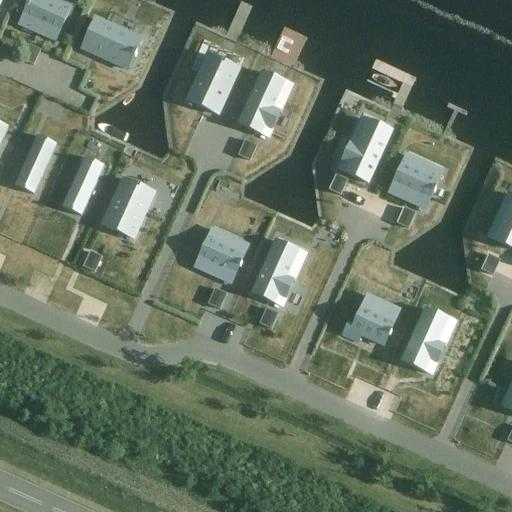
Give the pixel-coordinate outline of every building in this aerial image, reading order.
[(26,10),(19,26),(55,43),(70,12),(44,0),(30,0),(29,5),(27,4),(25,9),(26,10)] [(95,20),(82,50),(128,72),(134,59),(135,59),(137,55),(136,54),(142,41),(95,20)] [(29,46),(22,62),(33,67),(40,52),(29,46)] [(207,60),(187,103),(217,117),(239,70),(208,56),(207,60)] [(260,80),(239,126),(268,139),(280,112),(274,110),(283,91),(260,80)] [(351,145),(338,172),(367,185),(388,138),(365,128),(357,147),(351,145)] [(245,142),(238,157),(250,162),(257,147),(245,142)] [(33,147),(15,188),(33,196),(52,155),(33,147)] [(403,163),(389,195),(425,211),(433,194),(434,195),(436,190),(435,190),(439,180),(403,163)] [(81,168),(62,209),(81,218),(99,177),(81,168)] [(336,177),(329,192),(340,197),(347,182),(336,177)] [(124,180),(102,227),(133,241),(154,194),(124,180)] [(500,213),(488,240),(511,250),(511,204),(506,216),(500,213)] [(404,210),(397,225),(408,230),(415,215),(404,210)] [(209,237),(195,269),(231,286),(239,269),(240,269),(242,265),(241,264),(245,254),(209,237)] [(273,249),(253,295),(281,308),(299,269),(293,267),(296,259),(273,249)] [(90,254),(83,269),(95,274),(101,259),(90,254)] [(488,256),(481,271),(493,277),(495,271),(500,262),(488,256)] [(209,304),(208,306),(220,311),(221,309),(226,296),(215,291),(209,304)] [(347,326),(343,336),(358,343),(361,337),(384,347),(388,337),(389,338),(392,333),(390,333),(395,322),(362,307),(352,329),(347,326)] [(266,310),(260,325),(271,331),(278,316),(266,310)] [(423,317),(402,363),(431,376),(449,337),(443,335),(446,328),(423,317)] [(511,385),(502,408),(511,413),(511,385)]
